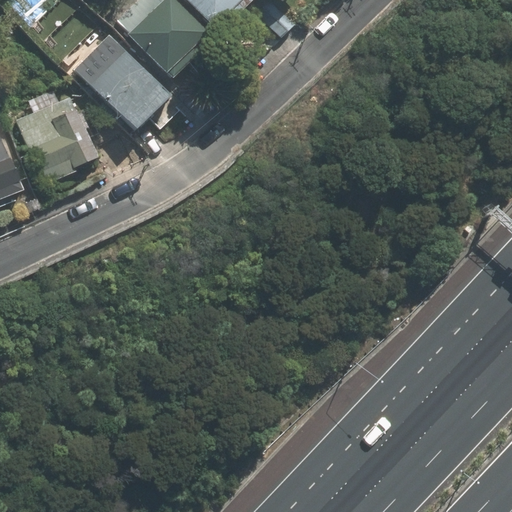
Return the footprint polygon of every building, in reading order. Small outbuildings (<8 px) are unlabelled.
[(141,0),(122,19),(178,77),(218,39),(180,0),(141,0)] [(190,0),(224,33),(258,0),(190,0)] [(152,118),(163,129),(179,113),(168,101),(175,94),(115,34),(74,75),(134,135),(152,118)] [(54,92),(16,106),(45,185),(78,173),(77,171),(104,161),(90,122),(68,130),(54,92)] [(0,200),(28,187),(0,127),(0,200)]
